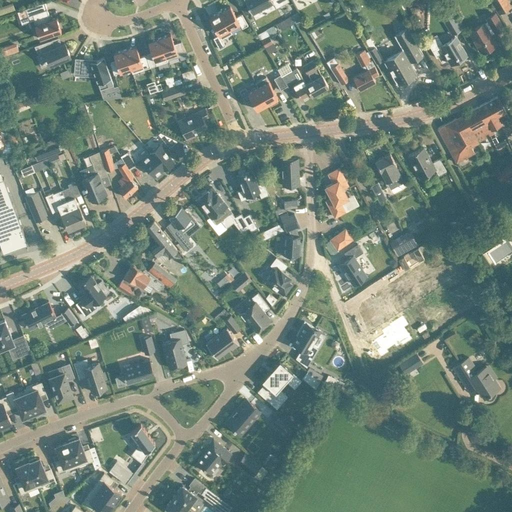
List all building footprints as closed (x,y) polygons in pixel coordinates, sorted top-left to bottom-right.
[(245,0),(252,12),(272,1),(276,7),(289,0),(288,0),(245,0)] [(490,0),(491,0),(499,14),(511,6),(508,0),(490,0)] [(17,11),(25,8),(28,16),(32,14),(36,24),(35,24),(39,38),(61,30),(56,17),(50,19),(45,2),(46,1),(17,11)] [(12,3),(0,7),(0,14),(14,9),(12,3)] [(230,5),(219,11),(232,33),(229,28),(239,23),(242,28),(248,24),(242,13),(236,16),(230,5)] [(232,33),(219,11),(209,17),(219,34),(213,37),(219,48),(225,45),(221,38),(232,33)] [(461,28),(452,13),(443,18),(452,33),(461,28)] [(481,51),(496,43),(490,33),(494,30),(495,31),(503,26),(495,13),(487,17),(490,22),(485,25),(484,22),(469,31),(481,51)] [(277,23),(281,30),(295,22),(291,15),(277,23)] [(342,30),(351,44),(359,39),(350,25),(342,30)] [(403,49),(386,58),(395,74),(393,76),(397,84),(413,74),(412,72),(416,70),(411,61),(423,54),(418,45),(407,27),(395,35),(403,49)] [(170,33),(160,37),(166,56),(167,59),(187,53),(181,40),(174,43),(170,33)] [(269,35),(261,39),(265,46),(273,42),(269,35)] [(436,37),(428,42),(436,56),(444,51),(446,55),(451,63),(466,54),(461,46),(456,36),(440,45),(436,37)] [(152,52),(146,54),(150,66),(168,60),(167,59),(166,56),(160,37),(148,41),(152,52)] [(370,37),(363,41),(368,49),(376,62),(383,58),(370,37)] [(51,39),(34,45),(38,54),(45,51),(51,63),(70,55),(65,42),(61,44),(55,47),(51,39)] [(16,44),(5,48),(8,55),(19,51),(16,44)] [(136,45),(125,49),(133,72),(150,66),(146,54),(140,57),(136,45)] [(133,72),(125,49),(113,53),(116,60),(110,62),(114,74),(131,68),(132,73),(133,72)] [(365,70),(362,72),(353,76),(360,89),(375,81),(373,76),(379,73),(371,59),(370,60),(364,49),(356,53),(365,70)] [(81,60),(80,73),(95,74),(96,76),(98,82),(100,89),(103,98),(121,96),(117,85),(114,86),(113,84),(104,56),(100,57),(101,59),(96,61),(81,60)] [(333,65),(339,60),(336,56),(329,61),(333,65)] [(312,80),(306,83),(311,94),(312,94),(328,85),(313,59),(303,65),(312,80)] [(287,62),(277,68),(280,73),(280,74),(287,85),(292,82),(295,87),(297,90),(302,99),(311,94),(306,83),(303,78),(297,67),(292,70),(287,62)] [(330,67),(341,84),(348,79),(338,62),(330,67)] [(67,69),(60,72),(63,78),(70,75),(67,69)] [(280,74),(274,77),(280,89),(287,85),(280,74)] [(266,76),(255,82),(257,86),(258,86),(267,103),(278,97),(266,76)] [(165,99),(185,92),(182,84),(162,91),(165,99)] [(245,87),(239,90),(245,101),(251,98),(257,109),(267,103),(258,86),(257,86),(248,92),(245,87)] [(497,95),(488,100),(501,124),(502,126),(506,135),(510,133),(509,130),(510,130),(509,126),(510,125),(506,118),(508,117),(502,104),(497,95)] [(12,110),(29,103),(27,98),(10,105),(12,110)] [(488,120),(487,120),(490,125),(485,128),(488,133),(489,135),(494,132),(492,128),(501,124),(488,100),(481,104),(483,107),(481,108),(488,120)] [(84,104),(77,106),(81,116),(87,114),(84,104)] [(463,114),(478,141),(486,136),(485,134),(488,133),(485,128),(490,125),(487,120),(488,120),(481,108),(483,107),(481,104),(463,114)] [(178,120),(186,139),(194,135),(193,133),(207,126),(203,118),(208,116),(204,108),(199,110),(200,113),(186,119),(185,116),(178,120)] [(478,141),(463,114),(438,127),(442,136),(456,162),(474,152),(471,145),(478,141)] [(158,132),(169,146),(178,140),(160,131),(158,132)] [(16,132),(12,134),(18,150),(22,149),(16,132)] [(92,146),(98,144),(95,132),(89,133),(92,146)] [(161,142),(150,151),(151,152),(164,168),(166,166),(167,168),(172,164),(171,162),(173,160),(165,150),(167,148),(161,142)] [(35,152),(37,158),(59,149),(57,143),(47,147),(35,152)] [(424,146),(407,155),(418,178),(436,169),(438,174),(445,170),(439,158),(432,162),(424,146)] [(108,147),(100,150),(106,170),(115,167),(110,152),(108,147)] [(106,170),(100,150),(89,155),(96,172),(83,178),(86,184),(85,184),(86,186),(87,186),(92,199),(94,199),(94,200),(101,198),(100,196),(107,193),(100,177),(107,173),(106,170)] [(127,151),(120,155),(121,156),(125,162),(129,169),(136,164),(127,151)] [(151,152),(141,160),(154,175),(163,167),(164,168),(151,152)] [(381,171),(389,187),(403,179),(396,166),(397,165),(390,152),(375,160),(381,171)] [(58,154),(48,158),(50,162),(59,158),(58,155),(58,154)] [(298,157),(282,158),(283,185),(299,184),(298,157)] [(511,161),(503,168),(509,175),(511,173),(511,161)] [(138,186),(131,178),(133,176),(129,169),(125,162),(118,167),(124,176),(119,180),(123,185),(119,189),(126,196),(138,186)] [(26,166),(29,173),(34,171),(32,164),(26,166)] [(258,191),(261,197),(269,194),(264,181),(257,184),(251,168),(245,170),(244,169),(238,171),(239,173),(237,174),(243,188),(237,190),(241,200),(248,197),(247,195),(258,191)] [(326,186),(332,197),(327,200),(335,215),(344,210),(339,201),(347,197),(342,187),(347,185),(339,168),(329,173),(334,182),(326,186)] [(4,177),(0,177),(0,242),(3,251),(13,248),(12,246),(25,241),(22,232),(24,232),(4,177)] [(272,179),(264,181),(269,194),(275,192),(272,179)] [(70,186),(62,189),(66,200),(67,199),(71,208),(68,210),(75,226),(86,222),(72,191),(77,189),(73,181),(68,183),(70,186)] [(378,181),(370,185),(374,191),(381,187),(378,181)] [(201,195),(197,199),(216,224),(221,220),(226,227),(235,220),(241,231),(249,227),(243,216),(241,212),(235,216),(231,211),(227,206),(228,205),(222,197),(217,191),(213,186),(212,186),(208,190),(207,189),(200,194),(201,195)] [(53,192),(45,195),(51,208),(58,205),(68,229),(75,226),(68,210),(71,208),(67,199),(66,200),(62,189),(53,193),(53,192)] [(25,195),(36,221),(47,216),(37,190),(25,195)] [(172,220),(166,225),(186,250),(193,244),(187,237),(183,232),(195,222),(186,212),(181,205),(168,215),(172,220)] [(243,216),(249,227),(251,230),(258,227),(250,212),(243,216)] [(287,212),(280,215),(286,230),(288,229),(291,235),(285,234),(284,256),(290,256),(290,255),(292,255),(292,254),(300,254),(301,241),(299,241),(299,235),(295,226),(299,225),(294,213),(288,215),(287,212)] [(459,215),(449,221),(453,228),(463,223),(459,215)] [(157,254),(163,250),(165,249),(170,254),(177,249),(154,220),(145,227),(157,241),(151,246),(157,254)] [(511,225),(500,234),(504,239),(511,234),(511,225)] [(330,238),(338,248),(351,238),(344,228),(330,238)] [(397,255),(417,243),(410,229),(389,241),(397,255)] [(264,230),(255,235),(258,242),(267,238),(264,230)] [(379,233),(373,237),(376,243),(383,238),(379,233)] [(348,258),(339,263),(353,284),(366,276),(355,257),(363,252),(357,244),(344,252),(348,258)] [(281,295),(293,281),(290,278),(292,275),(284,269),(287,265),(276,257),(270,264),(274,268),(264,281),(281,295)] [(148,270),(170,286),(176,277),(155,261),(148,270)] [(132,263),(125,275),(117,286),(129,294),(136,282),(143,287),(146,281),(158,290),(163,283),(144,267),(142,270),(132,263)] [(245,270),(231,282),(238,290),(252,278),(245,270)] [(81,298),(75,302),(85,315),(96,306),(94,303),(106,295),(105,293),(109,291),(102,280),(97,283),(91,274),(78,283),(84,292),(79,296),(81,298)] [(224,275),(217,282),(221,287),(229,281),(224,275)] [(437,287),(426,293),(431,301),(448,293),(444,286),(438,289),(437,287)] [(269,306),(257,291),(251,296),(255,301),(241,312),(242,313),(241,315),(245,319),(246,318),(256,330),(270,319),(264,311),(269,306)] [(369,300),(355,309),(361,318),(362,317),(368,325),(371,323),(375,328),(400,312),(396,306),(386,291),(370,302),(369,300)] [(269,292),(265,297),(272,305),(277,298),(269,292)] [(48,300),(22,313),(30,329),(46,321),(56,316),(56,315),(48,300)] [(126,321),(152,309),(141,303),(123,316),(126,321)] [(412,304),(405,308),(409,313),(415,309),(412,304)] [(68,306),(61,311),(61,312),(66,319),(70,324),(77,319),(68,306)] [(218,313),(214,317),(218,321),(222,317),(218,313)] [(240,326),(230,314),(224,319),(234,332),(240,326)] [(372,341),(370,342),(380,357),(387,352),(386,349),(393,344),(395,347),(400,343),(401,345),(411,339),(403,327),(408,324),(402,316),(380,330),(382,334),(372,341)] [(4,318),(0,320),(0,348),(14,342),(19,355),(31,350),(24,333),(13,338),(4,318)] [(483,326),(492,340),(502,334),(492,319),(483,326)] [(297,335),(293,342),(301,348),(296,357),(307,366),(318,347),(317,347),(312,344),(319,331),(320,330),(315,328),(316,327),(314,326),(304,320),(299,330),(300,330),(297,335)] [(76,327),(83,337),(89,333),(81,323),(76,327)] [(239,343),(227,327),(206,343),(218,357),(231,347),(232,349),(239,343)] [(171,339),(162,342),(169,367),(186,362),(181,343),(189,341),(186,329),(184,328),(169,332),(171,339)] [(151,335),(141,337),(145,353),(155,350),(151,335)] [(417,353),(400,364),(405,373),(422,362),(417,353)] [(86,358),(74,362),(79,377),(87,375),(92,391),(98,389),(99,390),(106,388),(105,387),(106,386),(98,362),(89,365),(86,358)] [(149,358),(122,366),(124,373),(123,373),(126,382),(154,374),(149,358)] [(37,359),(31,362),(33,368),(39,365),(37,359)] [(490,392),(499,386),(494,378),(486,365),(474,373),(466,359),(454,366),(466,386),(475,381),(484,396),(488,394),(488,395),(491,393),(490,392)] [(272,368),(262,380),(265,382),(263,384),(272,392),(266,399),(276,407),(287,395),(281,389),(287,381),(294,387),(301,379),(279,360),(274,366),(272,368)] [(50,376),(58,399),(62,397),(63,399),(69,397),(68,395),(72,394),(67,379),(74,376),(69,362),(61,365),(63,371),(50,376)] [(328,374),(324,383),(339,390),(343,381),(328,374)] [(23,388),(24,390),(33,412),(45,408),(40,395),(46,392),(41,381),(23,388)] [(6,392),(7,395),(12,407),(18,404),(23,417),(24,416),(23,416),(26,415),(26,417),(33,414),(33,412),(24,390),(14,394),(12,390),(6,392)] [(0,397),(0,425),(0,426),(11,421),(6,409),(12,407),(7,395),(0,397)] [(233,414),(227,422),(233,427),(232,427),(234,429),(235,428),(237,430),(240,433),(260,410),(247,398),(237,410),(236,409),(237,410),(234,414),(233,413),(232,413),(233,414)] [(273,422),(286,434),(291,428),(278,416),(273,422)] [(134,428),(130,431),(139,443),(131,453),(142,462),(148,453),(147,453),(145,450),(155,443),(141,423),(137,426),(136,426),(134,428)] [(68,441),(67,441),(76,465),(94,459),(89,447),(84,449),(79,437),(78,437),(76,438),(75,436),(68,439),(68,441)] [(196,461),(210,473),(220,461),(223,464),(232,453),(213,437),(204,449),(206,450),(203,453),(202,452),(201,452),(203,453),(196,461)] [(55,460),(59,472),(76,465),(67,441),(57,445),(56,445),(61,458),(55,460)] [(237,462),(253,475),(260,466),(244,453),(237,462)] [(29,461),(28,462),(38,486),(48,482),(49,484),(56,481),(55,479),(50,467),(44,470),(42,465),(39,457),(38,457),(36,458),(36,457),(29,460),(29,461)] [(109,471),(114,474),(122,464),(117,460),(109,471)] [(266,460),(263,463),(270,469),(273,466),(266,460)] [(16,481),(21,493),(38,486),(28,462),(27,462),(26,461),(18,465),(18,466),(17,466),(20,474),(22,479),(16,481)] [(104,472),(93,487),(114,502),(121,492),(110,484),(114,479),(104,472)] [(166,505),(165,506),(166,507),(173,511),(182,511),(196,495),(197,494),(196,494),(195,493),(198,490),(201,492),(227,511),(232,505),(205,486),(194,477),(190,484),(191,485),(188,488),(183,484),(182,483),(182,484),(176,492),(172,498),(166,505)] [(0,501),(9,498),(0,478),(0,501)] [(82,502),(93,509),(96,504),(107,511),(109,509),(110,510),(114,505),(115,504),(114,503),(114,502),(93,487),(82,502)] [(62,488),(53,492),(55,496),(57,501),(62,497),(65,495),(62,488)] [(10,507),(12,511),(22,511),(19,503),(10,507)]
